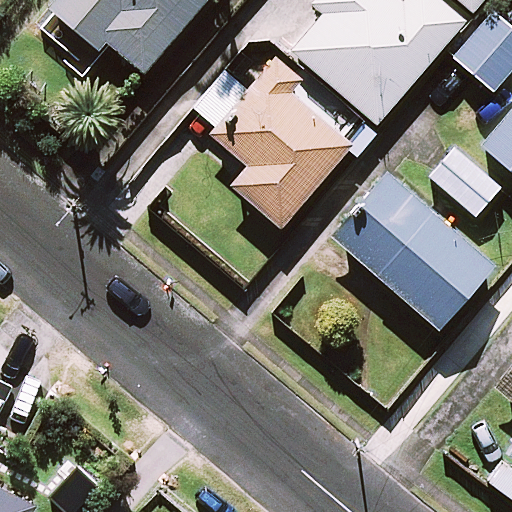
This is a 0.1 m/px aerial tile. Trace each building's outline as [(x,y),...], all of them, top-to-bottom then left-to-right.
[(61,0),(54,9),(107,51),(112,45),(147,72),(187,22),(180,17),(193,0),(61,0)] [(317,0),(315,2),(326,12),(294,50),(378,122),(465,20),(441,0),(317,0)] [(483,0),(453,0),(471,15),(483,0)] [(511,69),(511,26),(495,11),(455,55),(493,90),(511,69)] [(282,225),(354,144),(296,93),(308,80),(281,57),(214,133),(250,165),(234,183),(282,225)] [(511,110),(483,144),(511,169),(511,110)] [(501,187),(456,148),(432,176),(477,215),(501,187)] [(391,174),(336,237),(399,292),(382,312),(423,347),(495,264),(391,174)] [(511,366),(496,385),(511,398),(511,366)] [(0,511),(37,511),(40,507),(0,485),(0,511)]
